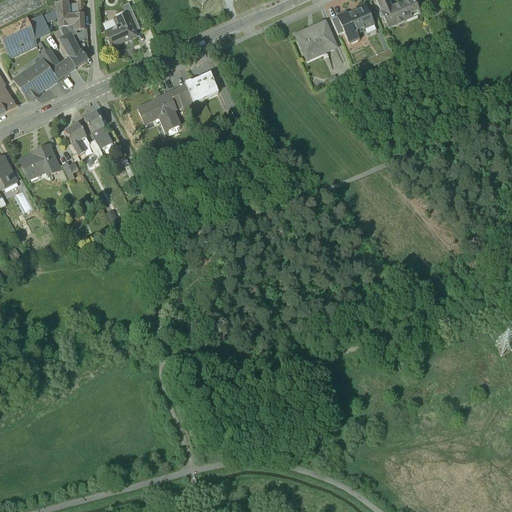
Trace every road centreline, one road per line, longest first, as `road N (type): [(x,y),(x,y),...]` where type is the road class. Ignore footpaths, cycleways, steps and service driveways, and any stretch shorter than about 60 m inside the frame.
road 1 (track): [(168,239),(205,238),(511,127)]
road 2 (track): [(161,359),(264,368),(511,304)]
road 3 (tertiary): [(307,0),(0,137)]
road 4 (track): [(101,91),(168,239)]
road 5 (track): [(168,239),(161,359)]
